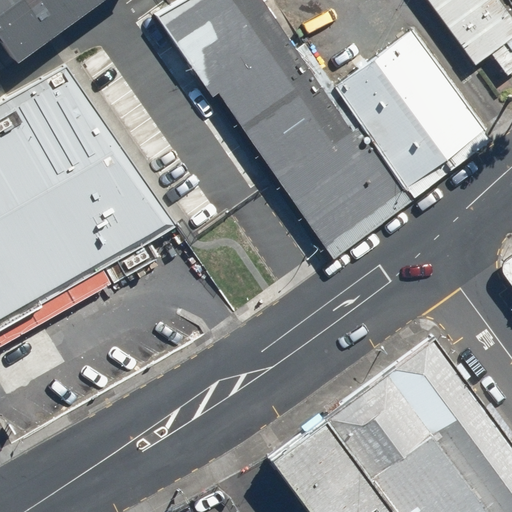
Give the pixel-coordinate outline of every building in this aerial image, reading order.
[(0,0),(0,51),(4,58),(80,0),(0,0)] [(412,193),(406,185),(335,80),(325,66),(314,73),(264,0),(183,0),(171,8),(157,18),(208,93),(215,88),(329,254),(330,256),(416,198),(412,193)] [(511,34),(511,24),(495,0),(426,0),(469,64),(511,34)] [(482,133),(411,29),(335,80),(406,185),(482,133)] [(0,343),(177,239),(66,53),(0,92),(0,343)] [(511,511),(511,464),(423,343),(265,457),(305,511),(511,511)]
